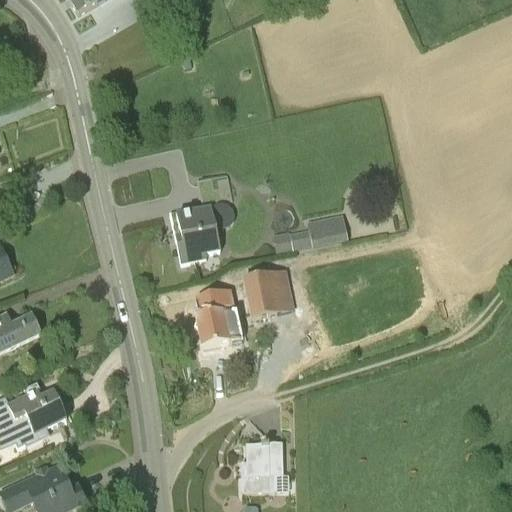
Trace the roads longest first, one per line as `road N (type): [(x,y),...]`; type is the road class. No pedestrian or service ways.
road 1 (secondary): [(158,511),(140,378),(70,69),(52,28),(27,0)]
road 2 (track): [(511,281),(481,320),(444,345),(277,398)]
